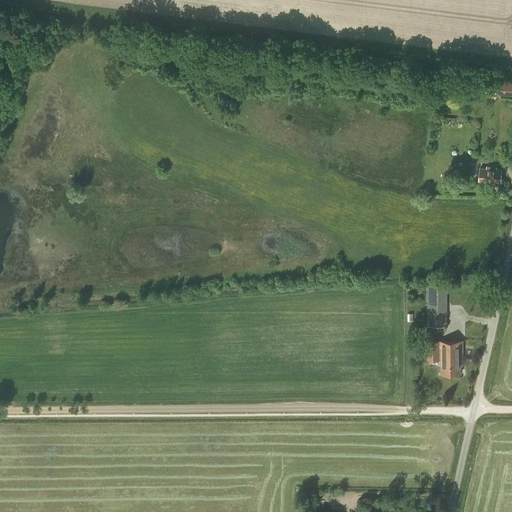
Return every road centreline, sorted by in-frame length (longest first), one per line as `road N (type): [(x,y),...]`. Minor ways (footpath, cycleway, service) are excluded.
road 1 (track): [(0,410),(474,410)]
road 2 (unclassified): [(450,511),(511,247)]
